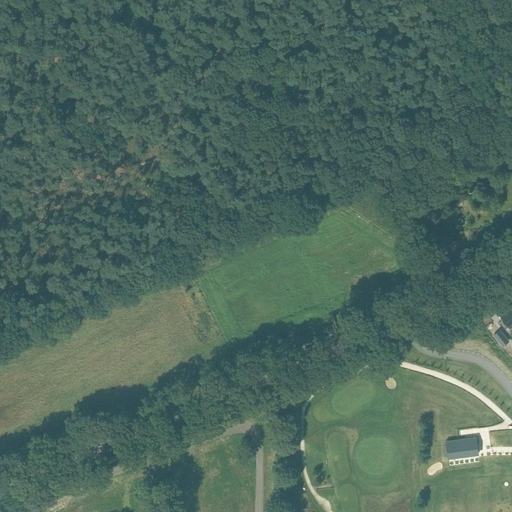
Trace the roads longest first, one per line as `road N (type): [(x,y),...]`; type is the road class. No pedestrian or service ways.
road 1 (unclassified): [(0,494),(410,320),(511,260)]
road 2 (residential): [(23,511),(120,465),(241,426),(254,433),(260,453),(258,511)]
road 3 (track): [(511,107),(433,0)]
